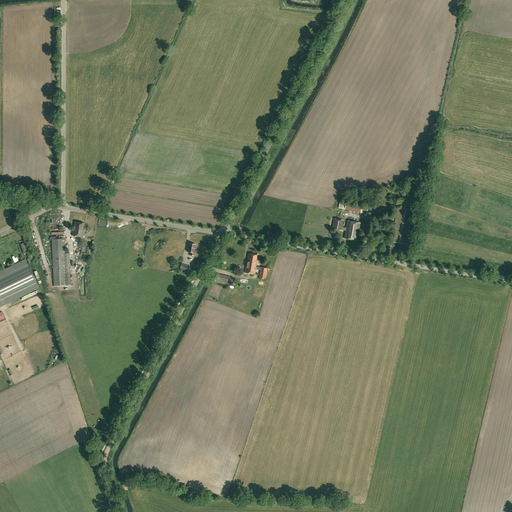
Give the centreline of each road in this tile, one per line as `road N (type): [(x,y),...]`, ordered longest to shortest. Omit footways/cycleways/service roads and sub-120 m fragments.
road 1 (unclassified): [(221,233),(511,282)]
road 2 (unclassified): [(221,233),(344,0)]
road 3 (track): [(199,276),(105,452),(119,511)]
road 4 (unclassified): [(221,233),(53,205)]
